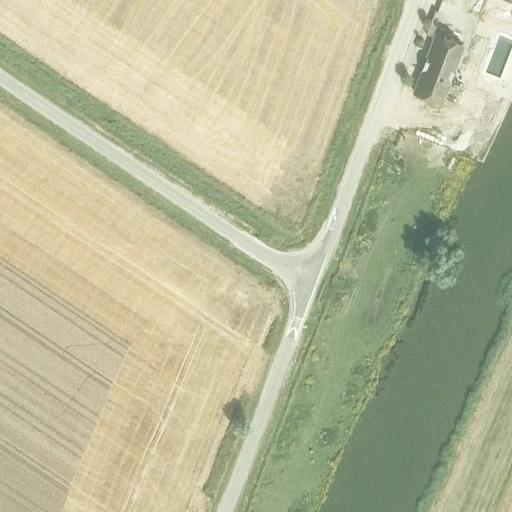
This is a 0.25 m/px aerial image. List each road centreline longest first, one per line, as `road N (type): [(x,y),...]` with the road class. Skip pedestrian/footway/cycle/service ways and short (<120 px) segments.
road 1 (unclassified): [(312,277),(246,246),(0,78)]
road 2 (unclassified): [(312,277),(418,0)]
road 3 (unclassified): [(224,511),(312,277)]
